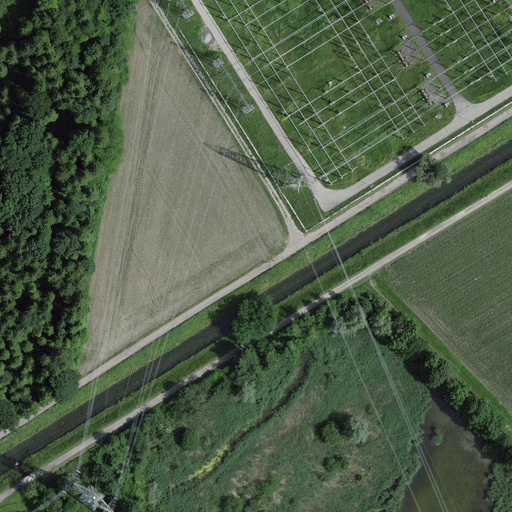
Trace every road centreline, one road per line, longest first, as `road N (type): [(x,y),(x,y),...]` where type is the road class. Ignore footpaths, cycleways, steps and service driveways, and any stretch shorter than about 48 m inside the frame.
road 1 (track): [(511,115),(0,436)]
road 2 (track): [(0,497),(511,185)]
road 3 (track): [(298,247),(288,215),(155,0)]
road 4 (track): [(365,274),(511,426)]
